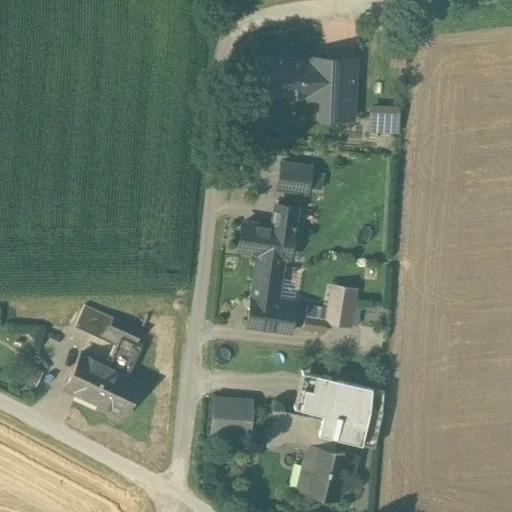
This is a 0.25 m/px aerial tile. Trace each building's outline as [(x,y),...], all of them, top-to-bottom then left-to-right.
[(307,58),(256,56),(254,94),(326,97),(328,65),(307,64),(307,58)] [(355,58),(328,57),(326,97),(326,116),(352,117),(355,58)] [(368,131),(399,131),(399,110),(369,110),(368,131)] [(310,167),(281,162),(277,188),(306,192),(310,167)] [(314,169),(310,185),(322,188),(326,172),(314,169)] [(272,227),(242,222),(238,249),(257,252),(284,256),(287,256),(289,243),(292,243),(294,242),(296,241),(297,239),(298,237),(298,236),(298,234),(297,231),(296,230),(294,228),(292,227),(295,207),(276,204),(272,227)] [(284,256),(257,252),(256,260),(282,263),(284,256)] [(282,263),(256,260),(251,294),(250,294),(246,326),(289,332),(294,300),(277,298),(282,263)] [(355,289),(331,285),(327,308),(325,321),(326,321),(349,325),(355,289)] [(327,308),(306,305),(302,328),(324,332),(326,321),(325,321),(327,308)] [(141,330),(113,318),(107,331),(119,337),(119,335),(136,342),(142,330),(141,329),(141,330)] [(136,342),(119,335),(119,337),(106,364),(129,375),(143,346),(136,342)] [(106,364),(82,354),(71,378),(82,383),(77,393),(117,412),(133,377),(106,364)] [(21,380),(38,384),(42,368),(25,363),(21,380)] [(382,389),(330,377),(325,398),(380,411),(382,389)] [(380,411),(325,398),(320,420),(272,408),(268,423),(264,427),(263,433),(264,439),(268,443),(274,445),(280,444),(285,440),(306,445),(306,446),(302,464),(310,466),(314,448),(332,452),(335,437),(372,445),(380,411)] [(249,402),(215,400),(213,422),(247,424),(249,402)] [(332,452),(314,448),(310,466),(304,489),(339,497),(342,481),(350,483),(356,458),(332,452)]
